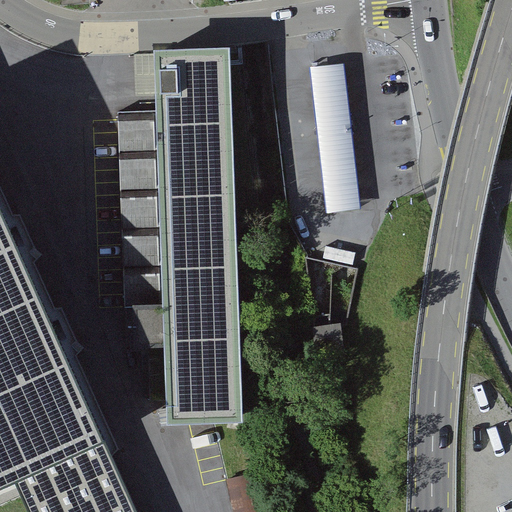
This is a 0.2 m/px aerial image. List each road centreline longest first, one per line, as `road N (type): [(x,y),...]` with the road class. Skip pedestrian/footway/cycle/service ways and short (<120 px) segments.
road 1 (primary): [(511,12),(466,180),(446,298),(434,511)]
road 2 (residential): [(410,0),(288,21),(95,38),(52,28),(3,0)]
road 3 (tertiary): [(427,0),(467,206)]
